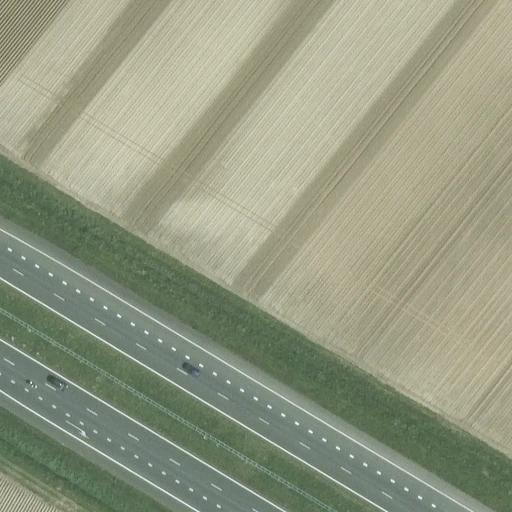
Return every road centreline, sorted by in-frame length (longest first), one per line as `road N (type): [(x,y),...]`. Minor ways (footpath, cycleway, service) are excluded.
road 1 (motorway): [(420,511),(0,257)]
road 2 (motorway): [(0,356),(259,511)]
